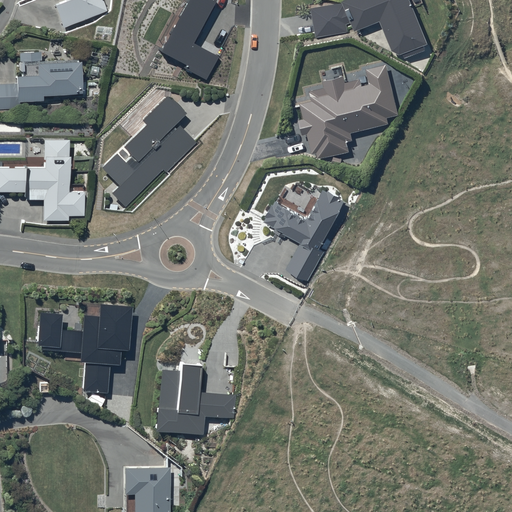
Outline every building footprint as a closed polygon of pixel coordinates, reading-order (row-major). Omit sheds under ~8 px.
[(65,0),(66,1),(54,5),(62,27),(105,10),(101,0),(65,0)] [(217,0),(189,0),(162,52),(186,65),(185,69),(207,81),(219,57),(194,44),(217,0)] [(334,0),(323,5),(300,10),(307,42),(339,37),(366,26),(383,59),(417,46),(391,0),(334,0)] [(13,85),(0,85),(0,109),(20,109),(20,102),(41,101),(41,96),(80,94),(78,59),(40,61),(39,52),(18,53),(20,75),(13,76),(13,85)] [(386,61),(363,67),(366,81),(362,82),(360,76),(347,79),(345,73),(320,79),(321,85),(307,88),(310,100),(299,103),(303,119),(299,120),(302,133),(308,132),(312,152),(317,151),(318,157),(347,150),(345,140),(351,138),(349,131),(387,122),(386,117),(399,114),(386,61)] [(185,113),(165,93),(138,119),(143,124),(119,147),(128,156),(124,161),(114,151),(98,168),(115,185),(108,192),(123,207),(162,168),(166,171),(194,143),(178,127),(175,130),(171,127),(185,113)] [(68,140),(43,140),(43,168),(0,168),(0,191),(24,192),(24,199),(43,199),(43,220),(68,221),(68,217),(84,217),(84,193),(67,193),(68,140)] [(340,205),(322,195),(307,221),(275,204),(271,204),(261,220),(299,241),(284,266),(305,278),(320,250),(316,248),(340,205)] [(130,303),(99,301),(98,315),(77,314),(76,328),(64,327),(65,312),(39,310),(36,348),(81,351),(79,387),(102,388),(104,360),(117,361),(118,349),(127,349),(130,303)] [(198,363),(176,361),(175,372),(158,371),(155,430),(200,432),(201,413),(230,414),(231,395),(197,393),(198,363)] [(134,388),(125,387),(122,407),(131,408),(134,388)] [(162,511),(162,468),(121,469),(121,494),(131,494),(131,511),(162,511)]
